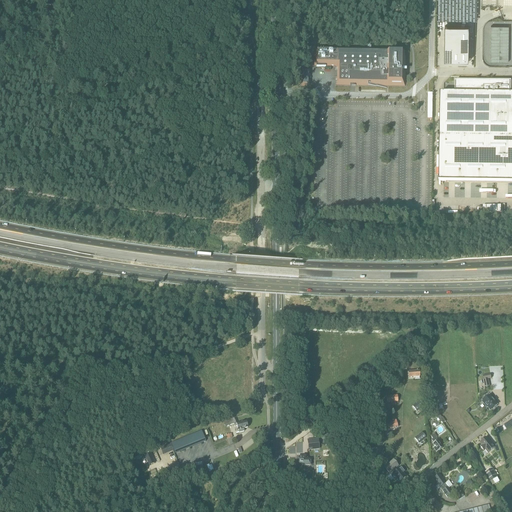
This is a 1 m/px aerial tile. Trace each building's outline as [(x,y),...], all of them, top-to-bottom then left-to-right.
[(477,0),(438,0),(438,22),(477,22),(477,0)] [(445,26),(445,62),(469,62),(469,26),(445,26)] [(405,73),(401,73),(401,68),(405,68),(405,69),(406,52),(314,51),(314,56),(314,62),(314,67),(316,67),(326,67),(335,67),(335,86),(350,86),(355,86),(405,87),(405,73)] [(455,93),(440,93),(439,181),(511,182),(511,93),(511,94),(510,94),(510,83),(486,83),(455,82),(455,93)] [(489,386),(488,379),(491,379),(490,374),(483,376),(484,380),(483,380),(484,388),(489,386)] [(490,396),(482,402),(485,405),(486,404),(490,410),(493,408),(494,409),(497,406),(496,406),(497,405),(490,396)] [(416,412),(423,406),(419,401),(412,407),(416,412)] [(234,418),(224,422),(226,427),(233,424),(234,427),(237,426),(238,430),(239,433),(244,432),(243,429),(248,428),(246,421),(235,424),(234,418)] [(385,425),(386,430),(397,427),(395,419),(392,420),(393,423),(385,425)] [(181,440),(185,450),(205,441),(201,431),(181,440)] [(425,438),(422,433),(415,439),(418,444),(425,438)] [(433,445),(434,447),(433,448),(436,452),(437,451),(438,450),(439,451),(440,450),(440,449),(442,447),(438,441),(436,438),(437,437),(434,434),(431,436),(433,439),(431,440),(434,444),(433,445)] [(494,448),(493,447),(491,445),(492,444),(487,438),(483,441),(482,440),(480,441),(481,442),(480,443),(481,445),(480,446),(484,452),(485,451),(488,453),(494,448)] [(318,439),(307,440),(308,451),(319,450),(318,439)] [(173,450),(171,444),(160,448),(163,454),(173,450)] [(154,462),(150,453),(145,456),(149,465),(154,462)] [(310,460),(308,460),(308,458),(305,458),(305,457),(301,457),(301,458),(297,458),(297,461),(297,462),(297,463),(297,464),(301,464),(302,465),(303,465),(304,464),(305,464),(305,466),(310,466),(310,460)] [(393,460),(384,467),(389,473),(398,466),(393,460)] [(401,468),(399,470),(392,474),(399,483),(405,478),(403,475),(405,473),(401,468)] [(485,472),(490,481),(497,478),(492,469),(485,472)] [(448,481),(445,483),(439,475),(434,479),(437,484),(434,486),(437,490),(440,488),(443,491),(448,498),(453,494),(448,489),(452,486),(448,481)] [(461,492),(454,496),(457,501),(464,496),(461,492)]
